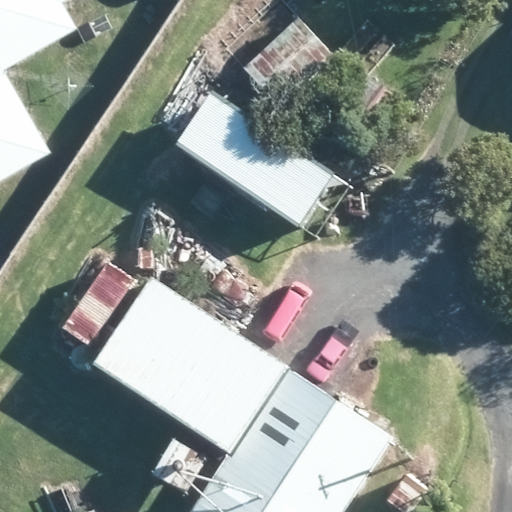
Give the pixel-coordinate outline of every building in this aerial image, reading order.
[(81,5),(77,0),(0,0),(0,187),(58,154),(14,77),(80,39),(66,14),(81,5)] [(266,48),(300,16),(285,0),(268,0),(238,43),(249,53),(261,42),(266,48)] [(302,232),(318,210),(346,167),(221,81),(210,97),(213,100),(204,115),(207,118),(184,150),(216,171),(302,232)] [(294,366),(234,328),(155,276),(97,366),(232,452),(193,511),(345,511),(393,438),(329,396),(290,372),(294,366)] [(178,440),(157,475),(186,493),(208,458),(178,440)] [(407,473),(390,501),(406,511),(412,511),(428,487),(407,473)]
